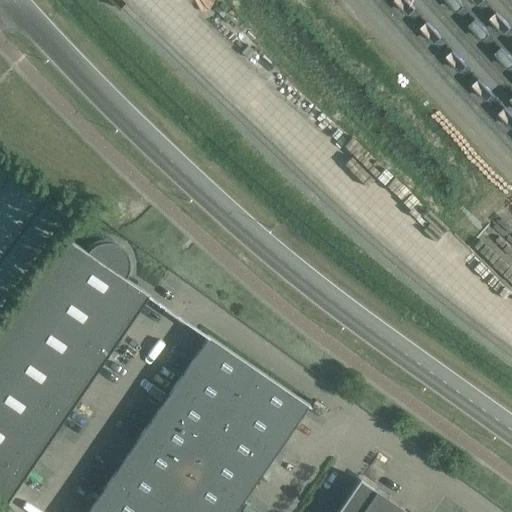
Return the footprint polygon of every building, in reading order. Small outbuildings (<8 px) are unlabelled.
[(12,180),(0,196),(0,266),(46,205),(12,180)] [(48,206),(0,269),(0,309),(67,220),(48,206)] [(150,295),(126,279),(128,276),(130,269),(130,261),(127,255),(123,249),(117,245),(110,243),(103,243),(96,245),(90,250),(88,252),(63,236),(62,237),(64,238),(44,267),(128,325),(148,296),(149,297),(150,295)] [(128,325),(44,267),(23,297),(107,355),(128,325)] [(150,295),(149,297),(205,335),(206,334),(150,295)] [(107,355),(23,297),(2,328),(86,385),(107,355)] [(86,385),(2,328),(0,331),(0,370),(65,416),(86,385)] [(258,370),(206,334),(205,335),(207,337),(192,359),(242,394),(258,370)] [(242,394),(192,359),(175,383),(225,418),(242,394)] [(65,416),(0,370),(0,415),(45,446),(65,416)] [(310,405),(258,370),(242,394),(292,428),(296,423),(303,411),(307,405),(309,407),(310,405)] [(225,418),(175,383),(159,407),(209,442),(225,418)] [(292,428),(242,394),(225,418),(275,452),(279,446),(288,434),(292,428)] [(209,442),(159,407),(142,431),(192,466),(209,442)] [(45,446),(0,415),(0,459),(24,476),(45,446)] [(275,452),(225,418),(209,442),(259,476),(275,452)] [(192,466),(142,431),(125,456),(176,490),(192,466)] [(259,476),(209,442),(192,466),(242,500),(259,476)] [(160,511),(176,490),(125,456),(109,480),(156,511),(160,511)] [(24,476),(0,459),(0,504),(3,507),(24,476)] [(234,511),(242,500),(192,466),(176,490),(207,511),(234,511)] [(397,511),(400,508),(394,503),(388,499),(388,498),(387,497),(387,498),(373,488),(359,479),(347,497),(336,511),(397,511)] [(156,511),(109,480),(92,504),(104,511),(156,511)] [(207,511),(176,490),(160,511),(207,511)]
